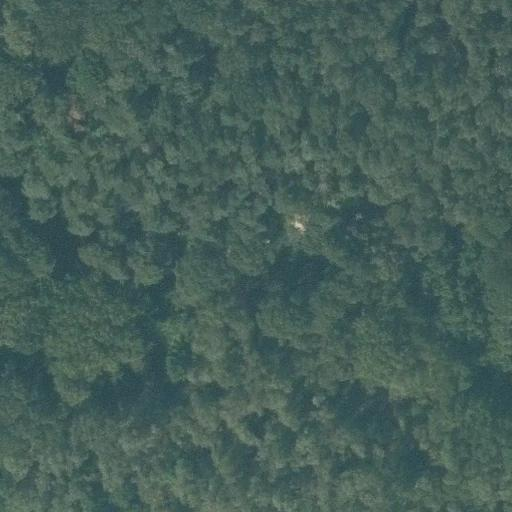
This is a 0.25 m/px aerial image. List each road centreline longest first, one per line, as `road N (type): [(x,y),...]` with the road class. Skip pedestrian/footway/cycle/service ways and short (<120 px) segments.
road 1 (track): [(511,204),(420,197),(287,232),(207,272),(165,283)]
road 2 (track): [(165,283),(0,341)]
